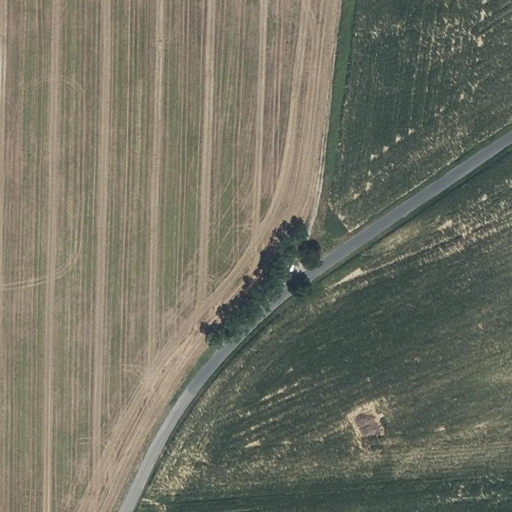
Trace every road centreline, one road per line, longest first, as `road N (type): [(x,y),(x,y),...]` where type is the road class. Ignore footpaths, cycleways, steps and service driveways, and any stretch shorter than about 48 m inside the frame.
road 1 (unclassified): [(125,511),(173,419),(269,308),(511,139)]
road 2 (track): [(289,293),(326,198),(345,0)]
